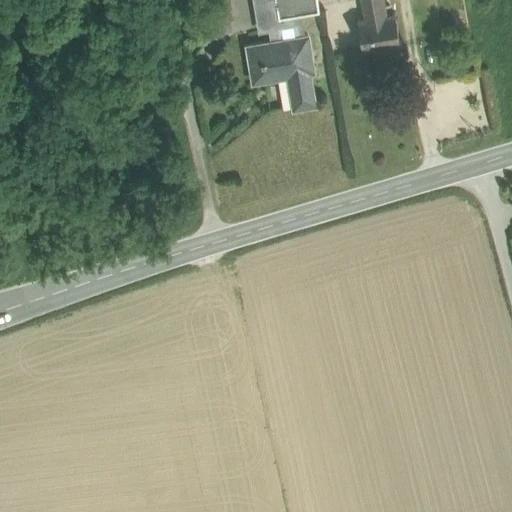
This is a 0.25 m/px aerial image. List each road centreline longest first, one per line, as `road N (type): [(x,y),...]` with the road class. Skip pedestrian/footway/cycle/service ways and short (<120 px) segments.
road 1 (secondary): [(511,154),(0,311)]
road 2 (track): [(477,165),(511,286)]
